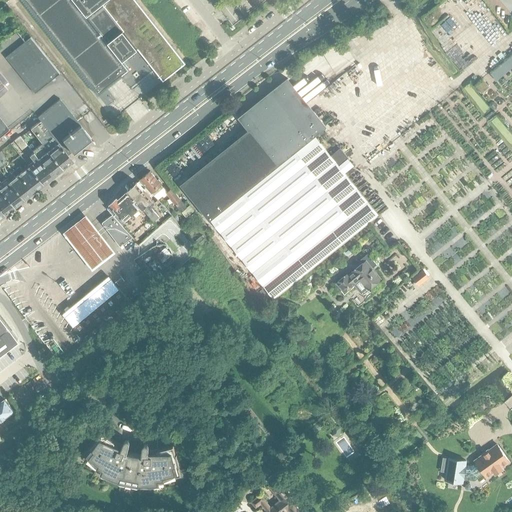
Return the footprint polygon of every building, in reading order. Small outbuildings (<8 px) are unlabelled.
[(186,63),(137,0),(48,0),(33,12),(98,95),(131,70),(123,60),(138,49),(164,81),(186,63)] [(35,93),(60,73),(31,37),(6,57),(35,93)] [(0,71),(0,95),(8,89),(4,85),(8,81),(0,71)] [(312,113),(286,81),(285,80),(239,117),(250,130),(182,184),(275,299),(370,223),(378,216),(366,201),(362,196),(342,171),(351,164),(343,154),(334,161),(314,136),(326,126),(314,111),(312,113)] [(488,88),(482,81),(476,87),(481,93),(488,88)] [(53,137),(71,161),(72,161),(68,155),(72,152),(91,138),(77,121),(60,98),(37,117),(40,121),(53,137)] [(71,161),(53,137),(40,121),(30,129),(37,138),(61,169),(71,161)] [(61,169),(37,138),(30,129),(23,133),(24,134),(21,136),(23,139),(26,137),(31,143),(28,145),(33,152),(33,153),(51,177),(61,169)] [(23,139),(21,136),(20,136),(14,140),(22,150),(28,145),(23,139)] [(1,151),(0,151),(0,167),(9,161),(1,151)] [(42,184),(51,177),(33,153),(29,155),(33,160),(27,165),(28,166),(28,167),(42,184)] [(42,184),(28,167),(23,170),(19,166),(15,170),(32,192),(42,184)] [(22,199),(32,192),(15,170),(11,172),(15,177),(9,181),(3,174),(22,199)] [(155,195),(164,187),(161,184),(163,183),(159,179),(158,180),(150,171),(141,179),(155,195)] [(0,190),(13,207),(22,199),(6,178),(1,182),(0,181),(0,190)] [(137,182),(137,183),(134,182),(131,184),(132,187),(127,191),(141,207),(144,209),(149,215),(154,221),(160,217),(151,207),(156,203),(137,182)] [(187,207),(181,199),(172,188),(167,192),(181,211),(182,211),(184,213),(189,210),(187,207)] [(0,211),(3,215),(13,207),(0,190),(0,211)] [(122,224),(141,207),(127,191),(118,199),(117,197),(110,204),(112,206),(108,209),(114,214),(122,224)] [(132,236),(122,224),(114,214),(105,221),(123,243),(132,236)] [(84,217),(64,232),(73,243),(80,252),(87,261),(93,268),(114,251),(109,244),(102,235),(95,226),(86,215),(84,216),(84,217)] [(203,235),(195,242),(200,247),(207,241),(203,235)] [(362,293),(368,288),(369,289),(381,279),(373,268),(377,264),(368,253),(361,259),(363,262),(353,271),(352,270),(347,274),(346,273),(337,281),(344,290),(353,283),(362,293)] [(423,270),(413,278),(419,285),(429,277),(423,270)] [(87,343),(134,305),(120,288),(74,326),(87,343)] [(271,299),(263,288),(257,293),(265,304),(271,299)] [(0,354),(19,340),(0,315),(0,354)] [(188,338),(190,337),(195,332),(184,318),(176,323),(188,338)] [(0,421),(14,411),(6,401),(5,399),(0,403),(0,421)] [(344,424),(342,425),(364,457),(366,456),(344,424)] [(332,435),(340,437),(341,426),(334,425),(332,435)] [(122,446),(115,443),(115,442),(115,441),(102,431),(85,453),(86,454),(85,455),(89,458),(88,458),(92,461),(91,464),(103,471),(104,471),(108,472),(107,475),(119,480),(119,482),(139,486),(139,484),(153,483),(152,481),(157,481),(157,482),(172,480),(171,477),(176,475),(180,473),(180,472),(181,472),(174,445),(157,449),(157,450),(157,451),(149,451),(149,446),(143,446),(142,454),(128,451),(130,443),(125,441),(124,441),(122,446)] [(449,457),(445,480),(462,483),(463,478),(474,480),(484,473),(487,478),(495,472),(495,473),(503,468),(502,467),(509,461),(497,444),(489,449),(488,450),(489,451),(484,454),(483,454),(474,460),(476,462),(471,465),(465,464),(466,460),(449,457)] [(284,446),(274,453),(279,460),(289,453),(284,446)] [(302,511),(304,511),(277,479),(275,477),(268,482),(270,485),(269,485),(281,500),(272,507),(261,494),(252,502),(256,507),(261,503),(267,511),(266,511),(286,511),(289,510),(290,511),(302,511)]
